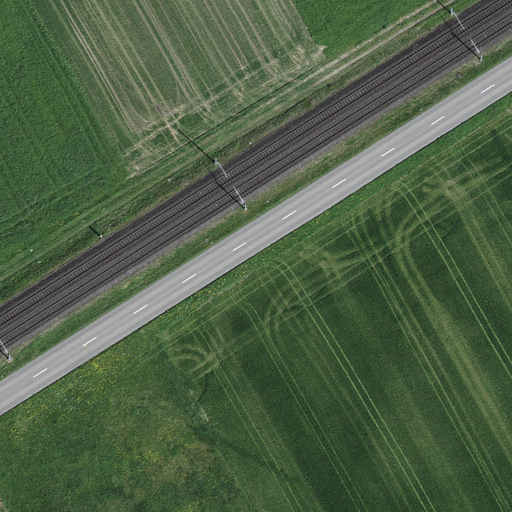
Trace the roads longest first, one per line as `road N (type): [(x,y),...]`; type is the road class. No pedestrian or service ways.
road 1 (tertiary): [(511,73),(0,400)]
road 2 (track): [(445,0),(0,279)]
